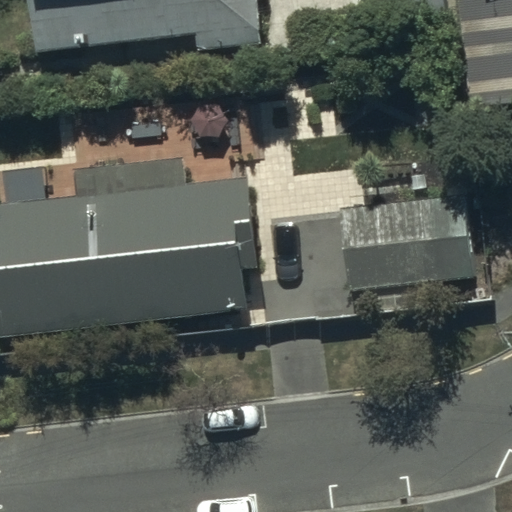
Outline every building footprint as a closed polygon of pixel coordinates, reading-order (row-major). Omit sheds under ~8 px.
[(267,57),(260,0),(37,0),(38,3),(33,4),(40,67),(202,49),(203,64),(267,57)] [(445,0),(383,0),(386,47),(448,44),(445,0)] [(511,0),(497,0),(497,1),(455,6),(466,114),(511,109),(511,0)] [(78,204),(0,210),(0,346),(252,323),(247,279),(265,278),(257,187),(192,193),(189,164),(75,175),(78,204)] [(447,202),(344,213),(354,301),(368,300),(370,320),(458,311),(447,202)]
